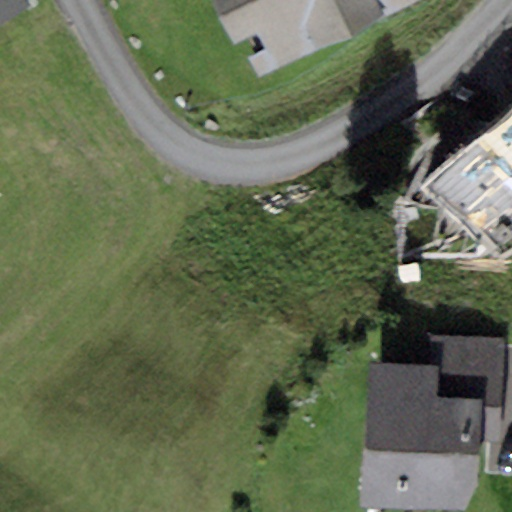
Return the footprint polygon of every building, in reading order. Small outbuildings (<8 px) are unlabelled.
[(0,0),(0,24),(29,8),(23,0),(0,0)] [(257,36),(264,51),(250,58),(260,79),(428,0),(211,0),(233,47),(257,36)] [(511,238),(511,103),(416,189),(484,264),(511,238)] [(438,366),(437,397),(482,400),(501,401),(505,341),(428,337),(427,365),(438,366)] [(368,362),(360,506),(467,511),(468,494),(477,495),(482,400),(437,397),(438,366),(427,365),(368,362)]
